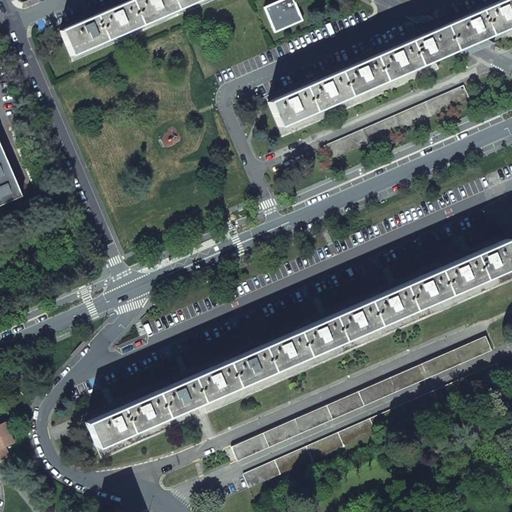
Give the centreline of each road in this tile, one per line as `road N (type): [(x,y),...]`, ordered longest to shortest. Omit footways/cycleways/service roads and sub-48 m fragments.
road 1 (residential): [(126,286),(127,318),(51,393),(38,428),(69,476),(162,498),(182,511)]
road 2 (residential): [(12,22),(126,286)]
road 3 (residential): [(252,169),(222,103),(226,91),(412,12)]
road 4 (residential): [(252,169),(502,60)]
road 5 (tertiary): [(126,286),(274,222)]
road 6 (tertiary): [(274,222),(408,162)]
road 7 (tertiary): [(0,343),(126,286)]
